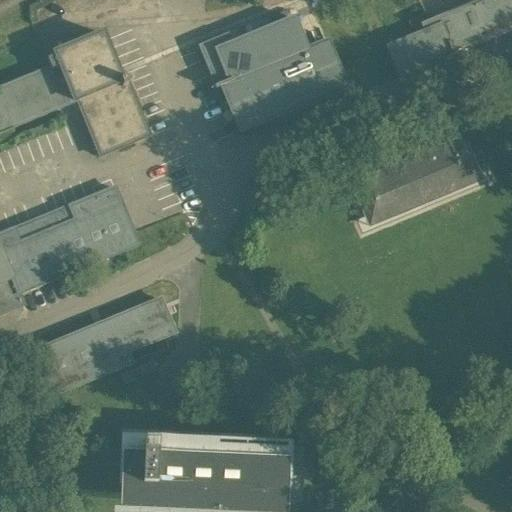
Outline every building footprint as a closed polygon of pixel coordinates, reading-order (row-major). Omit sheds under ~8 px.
[(511,0),(480,0),(421,24),(424,33),(387,48),(397,74),(450,52),(451,54),(454,53),(454,52),(482,40),(479,33),(511,19),(511,0)] [(213,44),(203,49),(217,86),(216,87),(216,89),(221,87),(240,133),(347,89),(327,42),(307,50),(294,19),(216,51),(213,44)] [(139,246),(133,233),(115,188),(0,235),(0,145),(16,139),(11,129),(77,102),(100,157),(150,137),(126,80),(123,81),(121,76),(119,71),(103,33),(53,53),(54,57),(47,60),(50,68),(0,88),(0,316),(24,306),(20,295),(139,246)] [(410,160),(352,184),(369,227),(481,181),(463,138),(446,146),(441,137),(408,151),(410,160)] [(160,300),(37,351),(56,395),(131,364),(127,353),(174,334),(160,300)] [(141,377),(156,371),(152,362),(138,368),(141,377)] [(135,369),(120,375),(124,385),(139,379),(135,369)] [(117,511),(300,511),(303,451),(185,446),(185,447),(118,445),(116,490),(118,490),(117,511)]
